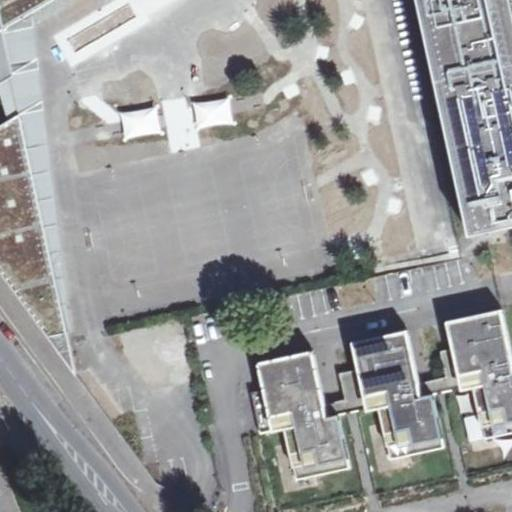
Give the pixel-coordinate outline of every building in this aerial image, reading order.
[(0,0),(0,81),(9,76),(1,33),(57,0),(0,0)] [(511,4),(511,0),(422,0),(474,236),(511,227),(511,4)] [(77,373),(21,115),(0,127),(0,269),(3,274),(77,373)] [(452,352),(431,356),(437,383),(469,377),(482,441),(511,435),(511,370),(500,314),(447,325),(452,352)] [(361,371),(340,375),(346,402),(377,396),(391,460),(444,449),(433,397),(423,399),(409,333),(355,344),(361,371)] [(260,364),(266,391),(252,394),(261,435),(286,429),(298,481),(350,470),(339,417),(329,420),(314,353),(260,364)]
